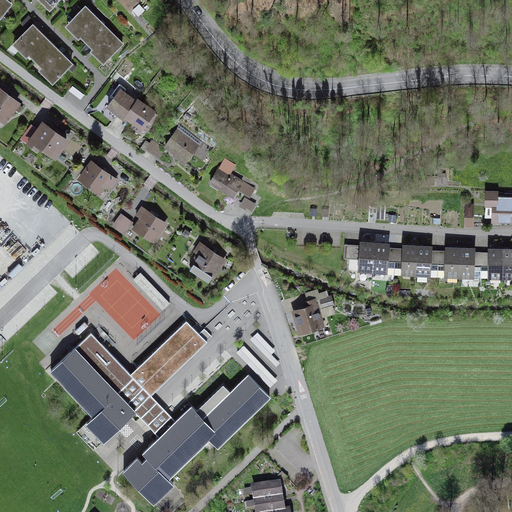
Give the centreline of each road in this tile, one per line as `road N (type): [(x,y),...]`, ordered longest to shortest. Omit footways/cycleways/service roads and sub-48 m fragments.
road 1 (tertiary): [(186,0),(233,60),(282,87),(511,76)]
road 2 (residential): [(244,223),(340,511)]
road 3 (residential): [(0,55),(200,205),(244,223)]
road 4 (residential): [(511,233),(244,223)]
road 5 (residential): [(511,435),(429,443),(343,511)]
